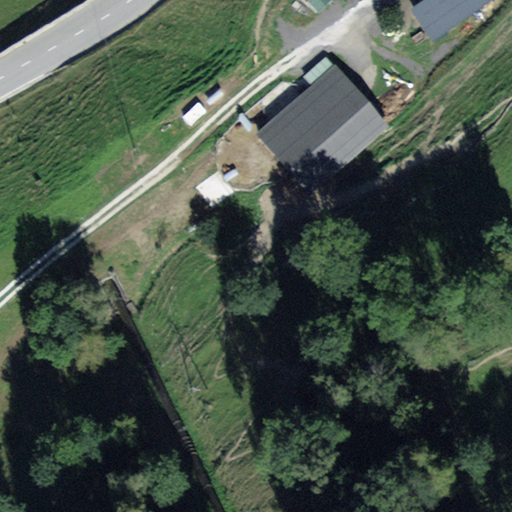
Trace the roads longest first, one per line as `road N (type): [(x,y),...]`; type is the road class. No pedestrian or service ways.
road 1 (track): [(0,302),(214,128)]
road 2 (tertiary): [(0,82),(136,0)]
